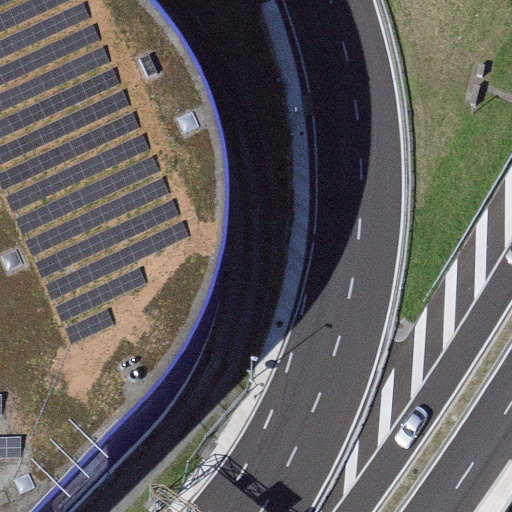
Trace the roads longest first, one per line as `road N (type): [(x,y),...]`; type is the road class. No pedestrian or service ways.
road 1 (motorway): [(331,0),(352,78),(363,173),(353,284),(322,394),(266,511)]
road 2 (motorway): [(511,259),(354,511)]
